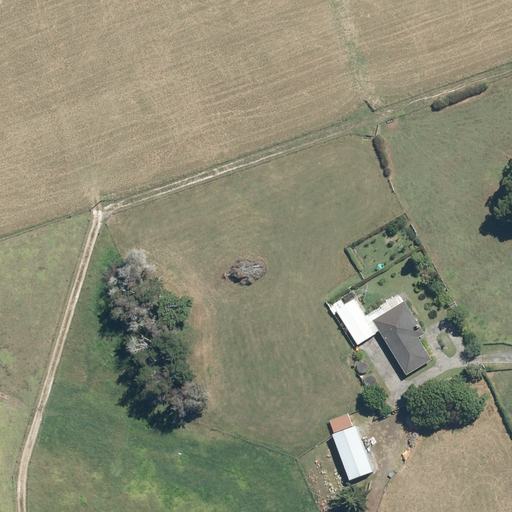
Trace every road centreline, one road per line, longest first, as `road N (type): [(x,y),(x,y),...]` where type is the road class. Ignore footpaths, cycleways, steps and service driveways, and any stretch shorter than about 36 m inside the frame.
road 1 (track): [(22,511),(21,478),(94,227),(110,209),(511,66)]
road 2 (track): [(511,363),(476,362),(400,404),(369,511)]
